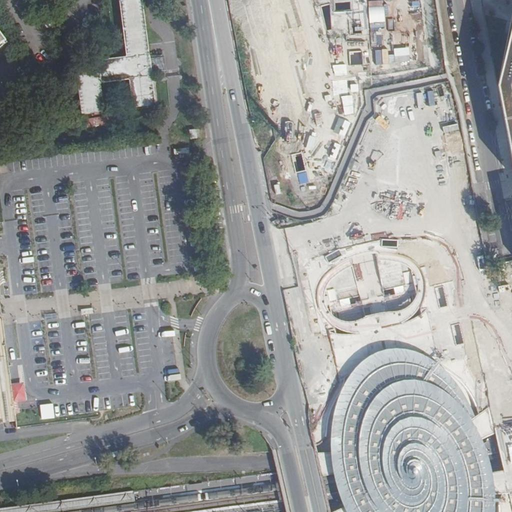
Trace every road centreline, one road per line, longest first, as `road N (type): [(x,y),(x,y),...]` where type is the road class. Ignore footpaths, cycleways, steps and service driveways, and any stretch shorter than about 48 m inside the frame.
road 1 (unknown): [(301,285),(313,256),(335,238),(371,229),(408,235),(441,265),(509,392)]
road 2 (primary): [(280,322),(231,68),(212,18)]
road 3 (primary): [(212,18),(211,70),(239,263),(226,304)]
road 4 (residential): [(507,258),(457,0)]
road 5 (tertiary): [(0,481),(161,434),(231,403)]
road 6 (unknown): [(31,472),(270,459)]
road 7 (tertiary): [(208,371),(173,412),(0,463)]
road 8 (unknown): [(163,160),(165,127),(176,108),(173,61),(149,0)]
road 9 (primary): [(319,511),(288,370)]
road 10 (primary): [(231,403),(281,434),(301,511)]
